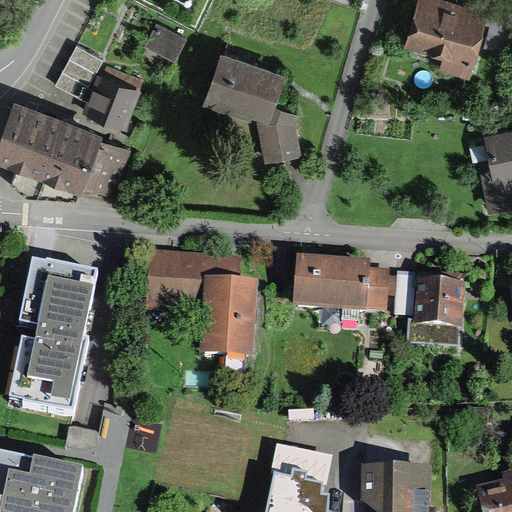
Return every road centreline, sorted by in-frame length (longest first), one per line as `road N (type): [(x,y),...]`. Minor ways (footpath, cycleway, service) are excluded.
road 1 (residential): [(0,212),(298,235)]
road 2 (residential): [(370,0),(298,235)]
road 3 (residential): [(298,235),(511,245)]
